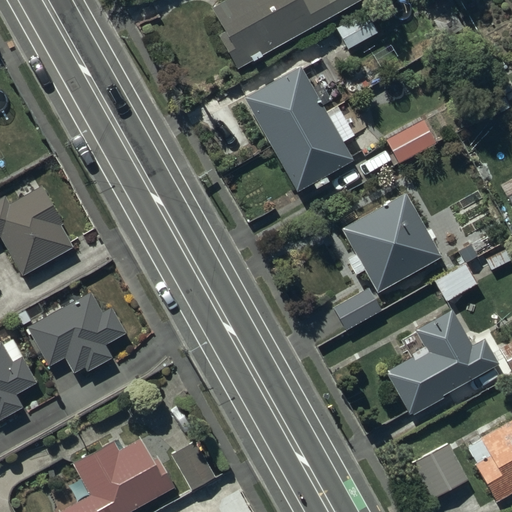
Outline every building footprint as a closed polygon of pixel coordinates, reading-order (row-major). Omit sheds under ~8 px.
[(299,0),(298,1),(297,0),(231,0),(212,11),(225,34),(219,38),(236,69),(360,0),(359,0),(299,0)] [(366,12),(335,29),(347,50),(378,32),(366,12)] [(271,148),(325,118),(300,73),(246,103),(271,148)] [(504,96),(493,102),(499,113),(510,106),(511,108),(511,107),(511,91),(504,96)] [(325,118),(271,148),(298,195),(352,165),(325,118)] [(422,126),(387,145),(399,166),(434,147),(422,126)] [(438,148),(400,168),(413,192),(451,172),(438,148)] [(0,205),(0,234),(2,234),(26,275),(70,250),(57,226),(60,224),(41,191),(8,210),(5,203),(0,205)] [(400,194),(339,228),(373,288),(434,254),(400,194)] [(479,260),(435,286),(446,306),(478,288),(473,281),(486,273),(479,260)] [(377,308),(365,286),(330,305),(343,328),(377,308)] [(100,320),(89,301),(33,332),(51,365),(65,357),(75,375),(88,368),(90,372),(112,360),(103,345),(122,334),(111,314),(100,320)] [(472,350),(451,314),(418,333),(430,354),(392,375),(413,412),(496,365),(484,344),(472,350)] [(511,341),(499,349),(511,370),(511,341)] [(10,371),(0,353),(0,423),(22,411),(13,396),(32,385),(21,365),(10,371)] [(511,487),(511,418),(465,444),(494,497),(511,487)] [(461,477),(442,443),(409,460),(427,495),(461,477)] [(194,445),(173,458),(192,491),(213,479),(194,445)] [(150,465),(139,446),(117,458),(112,449),(77,468),(95,500),(73,511),(127,511),(170,489),(156,462),(150,465)]
